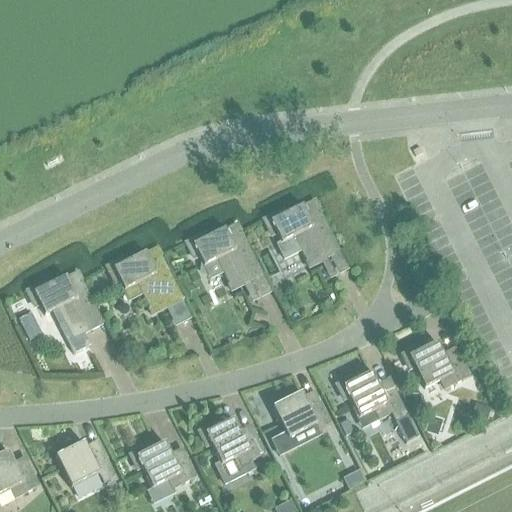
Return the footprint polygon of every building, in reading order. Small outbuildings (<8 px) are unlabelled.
[(299,252),(309,270),(340,254),(315,204),(303,210),(302,208),(284,217),(282,214),(264,223),(271,237),(275,235),(280,244),(276,246),(283,260),(299,252)] [(216,263),(231,293),(262,277),(237,227),(225,233),(224,231),(206,241),(204,237),(186,246),(194,260),(197,258),(203,269),(216,263)] [(136,287),(152,317),(183,301),(158,251),(146,258),(145,256),(127,265),(125,261),(107,270),(114,284),(118,282),(123,293),(136,287)] [(44,318),(47,316),(57,311),(72,341),(103,326),(78,276),(66,282),(65,280),(47,289),(45,285),(27,294),(34,309),(38,307),(44,318)] [(35,325),(30,316),(18,322),(23,331),(35,325)] [(424,391),(440,383),(444,392),(468,380),(456,355),(444,360),(436,345),(425,351),(424,348),(403,358),(410,372),(413,370),(424,391)] [(358,421),(374,413),(379,422),(390,416),(395,425),(407,419),(390,385),(379,390),(371,375),(360,381),(358,378),(337,388),(344,402),(347,400),(358,421)] [(272,411),(287,441),(315,427),(318,433),(331,426),(314,394),(292,405),(291,401),(272,411)] [(220,468),(236,460),(241,469),(265,456),(252,431),(241,437),(233,422),(222,428),(220,424),(200,435),(206,449),(210,447),(220,468)] [(55,460),(71,491),(98,477),(103,485),(115,479),(97,443),(76,454),(74,450),(55,460)] [(151,491),(167,483),(172,492),(196,479),(183,454),(172,460),(164,445),(153,451),(152,448),(131,458),(137,472),(141,470),(151,491)] [(0,497),(11,492),(16,501),(40,488),(27,463),(15,469),(8,454),(0,458),(0,497)] [(360,472),(347,479),(352,489),(365,482),(360,472)] [(297,511),(291,501),(277,510),(278,511),(297,511)]
